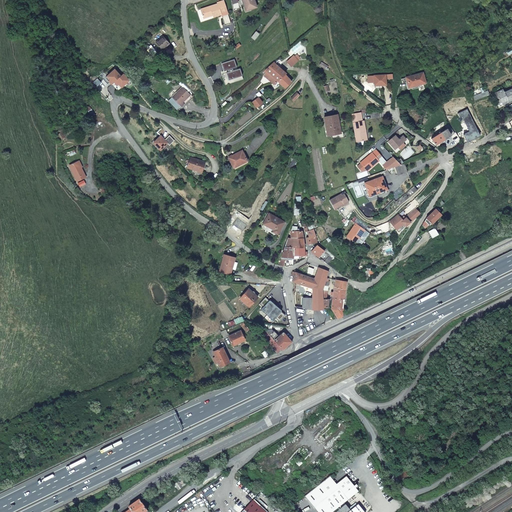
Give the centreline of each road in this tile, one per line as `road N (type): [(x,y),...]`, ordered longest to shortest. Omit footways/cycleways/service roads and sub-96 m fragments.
road 1 (trunk): [(511,262),(0,508)]
road 2 (trunk): [(32,511),(469,300)]
road 3 (residential): [(183,0),(186,44),(210,92),(212,116),(201,124),(171,118),(120,97),(112,107),(187,207),(284,270)]
road 4 (residential): [(511,130),(446,157),(436,198),(393,264),(362,285),(316,259),(284,270)]
road 5 (residential): [(511,431),(429,488),(405,490),(343,385)]
road 6 (tertiary): [(296,347),(511,241)]
road 7 (tertiary): [(108,511),(272,418)]
road 8 (residential): [(166,511),(297,421),(302,406)]
road 9 (trunk): [(343,385),(410,349),(469,300)]
